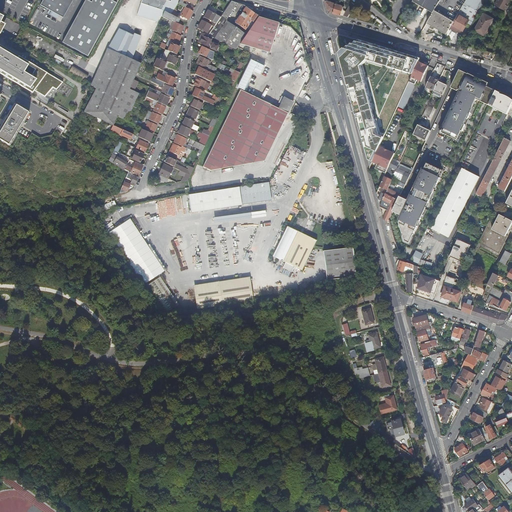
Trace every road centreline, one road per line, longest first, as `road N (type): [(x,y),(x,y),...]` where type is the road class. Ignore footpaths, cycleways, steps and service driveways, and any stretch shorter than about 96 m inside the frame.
road 1 (residential): [(206,0),(190,30),(179,99),(138,186)]
road 2 (unclassified): [(331,94),(313,110),(318,140),(256,267)]
road 3 (secondary): [(393,302),(436,456)]
road 4 (secondary): [(357,168),(320,18)]
road 5 (residential): [(505,333),(436,456)]
road 6 (secondary): [(357,168),(393,302)]
